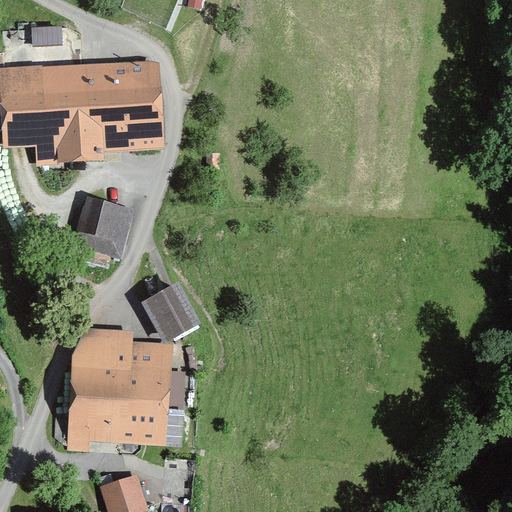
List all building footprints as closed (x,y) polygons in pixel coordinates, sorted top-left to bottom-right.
[(125,0),(123,5),(167,24),(178,0),(125,0)] [(151,61),(1,70),(5,147),(38,145),(39,163),(103,159),(102,152),(164,149),(159,64),(151,61)] [(134,210),(87,198),(74,247),(121,260),(134,210)] [(179,283),(142,303),(164,344),(201,325),(179,283)] [(72,355),(66,451),(90,452),(90,442),(167,447),(173,345),(131,343),(132,332),(84,329),(72,355)] [(198,511),(202,466),(171,464),(167,511),(198,511)] [(155,511),(143,477),(105,491),(112,511),(155,511)]
